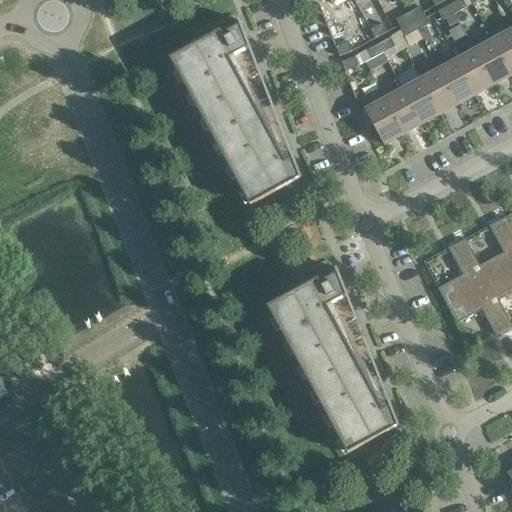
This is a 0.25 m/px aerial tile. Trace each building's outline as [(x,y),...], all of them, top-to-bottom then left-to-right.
[(467,8),(462,0),(459,0),(450,5),(455,14),(467,8)] [(455,14),(450,5),(438,12),(443,21),(446,19),(455,14)] [(420,7),(408,13),(413,22),(424,16),(420,7)] [(413,22),(408,13),(396,20),(401,29),(413,22)] [(461,25),(455,14),(446,19),(452,30),(461,25)] [(429,24),(424,16),(413,22),(417,31),(429,24)] [(252,51),(240,21),(238,22),(239,26),(223,35),(221,31),(170,59),(177,64),(186,81),(183,83),(190,88),(200,106),(196,107),(203,113),(213,130),(209,132),(216,137),(217,137),(226,154),(223,156),(230,161),(239,178),(236,180),(243,185),(253,202),(249,204),(250,206),(296,181),(296,180),(300,179),(300,180),(302,179),(293,156),(293,155),(294,153),(294,152),(293,151),(293,150),(292,150),(290,149),(289,146),(287,147),(288,149),(287,150),(286,151),(286,152),(234,57),(248,49),(250,52),(252,51)] [(417,31),(413,22),(401,29),(405,37),(417,31)] [(370,30),(375,39),(387,33),(382,24),(370,30)] [(423,40),(432,35),(427,26),(418,30),(423,40)] [(511,31),(511,30),(492,41),(511,75),(511,74),(511,73),(511,72),(511,71),(511,31)] [(422,40),(417,31),(405,37),(410,47),(422,40)] [(395,47),(390,38),(378,45),(383,53),(395,47)] [(511,75),(492,41),(475,50),(493,85),(495,84),(493,82),(511,75)] [(349,42),(335,48),(339,57),(352,52),(349,42)] [(383,53),(378,45),(366,51),(371,60),(383,53)] [(493,85),(475,50),(457,60),(475,95),(477,94),(476,91),(493,85)] [(358,67),(355,58),(341,63),(345,72),(358,67)] [(475,95),(457,60),(439,70),(458,104),(459,104),(458,101),(475,95)] [(458,104),(439,70),(421,80),(440,114),(441,114),(440,111),(458,104)] [(440,114),(421,80),(403,90),(422,124),(423,124),(422,121),(440,114)] [(422,124),(403,90),(385,99),(404,134),(405,133),(404,130),(422,124)] [(404,134),(385,99),(366,110),(386,146),(387,145),(385,141),(404,134)] [(504,253),(480,266),(479,267),(489,284),(511,271),(511,228),(506,218),(489,227),(504,253)] [(463,275),(440,288),(438,289),(448,307),(489,284),(479,267),(480,266),(466,240),(449,249),(463,275)] [(349,299),(337,269),(336,269),(337,274),(321,283),(319,279),(268,307),(275,312),(284,329),(281,331),(288,336),(297,353),(294,355),(301,360),(311,378),(307,379),(314,385),(315,385),(324,402),(321,404),(328,409),(337,426),(334,428),(341,433),(350,450),(347,452),(348,454),(394,429),(394,428),(397,426),(398,428),(400,427),(391,403),(391,402),(392,401),(391,400),(391,399),(391,398),(390,397),(389,397),(388,397),(387,394),(385,395),(386,397),(385,397),(384,398),(384,399),(384,400),(331,305),(346,296),(348,300),(349,299)] [(511,271),(489,284),(498,301),(499,301),(511,294),(511,271)] [(286,284),(282,277),(276,280),(280,288),(286,284)] [(498,301),(489,284),(448,307),(457,324),(482,310),(497,337),(511,328),(511,324),(499,301),(498,301)]
